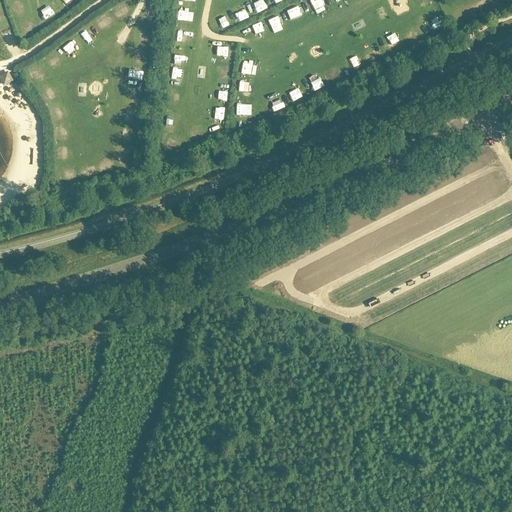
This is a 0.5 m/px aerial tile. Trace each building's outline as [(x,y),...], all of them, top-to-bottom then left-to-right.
[(13,10),(21,8),(19,0),(17,0),(11,1),(13,10)] [(57,12),(67,8),(62,0),(58,0),(53,2),(57,12)] [(255,16),(261,14),(256,0),(250,0),(254,8),(252,8),(255,16)] [(436,0),(420,0),(424,8),(437,2),(436,0)] [(45,20),(51,17),(44,1),(38,4),(45,20)] [(114,10),(122,20),(129,14),(121,4),(114,10)] [(285,9),(291,23),(301,19),(295,5),(285,9)] [(236,9),(237,23),(245,22),(244,9),(236,9)] [(179,22),(195,22),(195,11),(179,11),(179,22)] [(275,31),(285,26),(277,13),(268,18),(275,31)] [(103,15),(96,18),(104,33),(111,29),(103,15)] [(25,31),(34,32),(36,19),(27,18),(25,31)] [(155,30),(155,19),(145,20),(146,31),(155,30)] [(220,22),(224,32),(232,29),(229,19),(220,22)] [(428,23),(433,36),(443,32),(437,19),(428,23)] [(259,37),(267,33),(262,22),(254,25),(259,37)] [(83,42),(94,38),(90,27),(79,31),(83,42)] [(0,38),(11,48),(17,40),(6,30),(0,37),(0,38)] [(412,47),(423,42),(419,36),(409,41),(412,47)] [(73,37),(66,43),(73,52),(80,46),(73,37)] [(396,54),(404,51),(400,42),(392,45),(396,54)] [(226,57),(226,62),(237,62),(236,47),(221,48),(221,57),(226,57)] [(136,61),(146,63),(148,53),(138,51),(136,61)] [(371,60),(374,66),(383,62),(380,55),(371,60)] [(176,56),(176,67),(185,67),(185,56),(176,56)] [(244,68),(244,79),(253,79),(253,68),(244,68)] [(233,70),(223,70),(222,83),(232,84),(233,70)] [(8,72),(0,75),(0,78),(2,84),(11,80),(8,72)] [(135,72),(133,85),(145,86),(146,73),(135,72)] [(174,91),(187,91),(187,80),(174,80),(174,91)] [(322,81),(308,92),(314,100),(328,90),(322,81)] [(242,90),(243,101),(253,100),(253,89),(242,90)] [(48,102),(56,98),(52,90),(43,94),(48,102)] [(129,91),(129,102),(143,101),(143,91),(129,91)] [(231,101),(230,91),(218,91),(219,101),(231,101)] [(298,93),(290,96),(295,109),(303,106),(298,93)] [(181,110),(182,99),(171,98),(170,108),(181,110)] [(277,110),(279,116),(289,112),(286,106),(277,110)] [(241,119),(250,119),(250,109),(241,109),(241,119)] [(175,125),(184,125),(184,115),(175,115),(175,125)] [(129,128),(139,130),(140,117),(131,116),(129,128)] [(206,128),(217,139),(224,131),(213,121),(206,128)] [(199,146),(208,142),(203,131),(194,135),(199,146)] [(182,144),(167,144),(167,155),(182,154),(182,144)] [(124,154),(123,164),(134,164),(134,154),(124,154)] [(107,169),(109,179),(118,178),(116,168),(107,169)] [(89,175),(91,185),(101,184),(99,173),(89,175)] [(78,174),(71,181),(76,186),(83,179),(78,174)]
